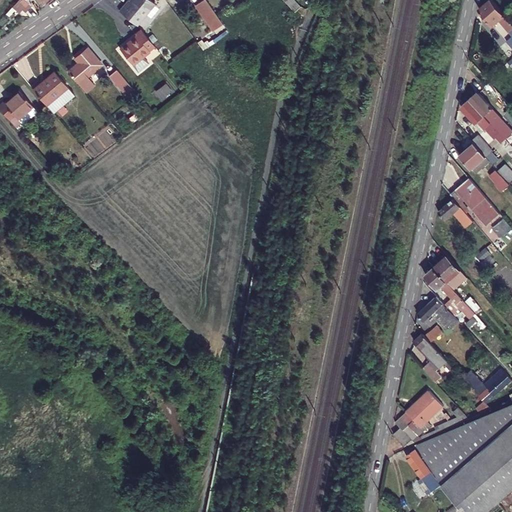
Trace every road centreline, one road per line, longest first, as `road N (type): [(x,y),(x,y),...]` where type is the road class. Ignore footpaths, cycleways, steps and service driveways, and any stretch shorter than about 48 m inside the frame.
road 1 (residential): [(199,511),(279,106),(316,0)]
road 2 (residential): [(364,511),(469,0)]
